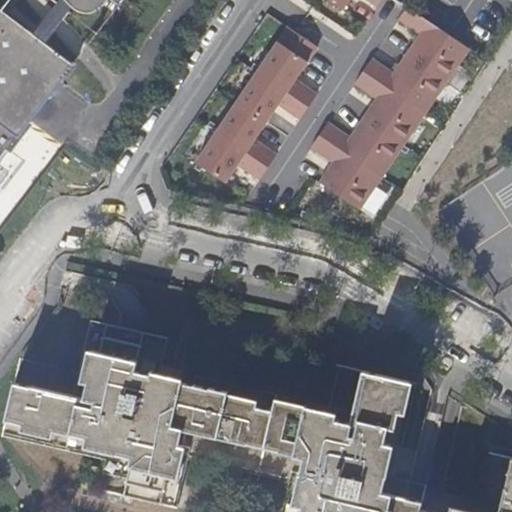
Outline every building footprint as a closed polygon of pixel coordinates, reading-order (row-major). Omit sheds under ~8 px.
[(73,8),(64,0),(61,0),(33,36),(45,45),(73,8)] [(64,0),(73,8),(77,11),(81,14),(87,14),(93,14),(99,11),(103,6),(104,7),(109,0),(111,0),(120,7),(125,0),(64,0)] [(366,0),(377,7),(381,0),(328,0),(342,10),(348,0),(366,0)] [(406,55),(447,82),(468,50),(406,8),(398,20),(420,35),(406,55)] [(0,163),(74,67),(45,45),(33,36),(0,10),(0,163)] [(256,72),(308,107),(316,94),(294,79),(316,47),(287,27),(256,72)] [(362,72),(425,114),(447,82),(406,55),(393,74),(371,59),(362,72)] [(235,102),(265,122),(277,104),(299,119),(308,107),(256,72),(235,102)] [(363,119),(403,146),(425,114),(362,72),(354,84),(376,99),(363,119)] [(215,132),(267,167),(275,155),(252,140),(265,122),(235,102),(215,132)] [(319,136),(381,178),(403,146),(363,119),(349,138),(328,123),(319,136)] [(258,180),(267,167),(215,132),(194,162),(224,182),(236,164),(258,180)] [(359,210),(381,178),(319,136),(310,148),(332,163),(319,183),(359,210)] [(14,383),(2,433),(105,457),(98,490),(174,507),(186,455),(292,480),(284,511),(418,511),(421,503),(405,500),(416,451),(397,447),(412,383),(337,366),(326,411),(185,379),(183,386),(134,374),(144,330),(95,319),(77,397),(14,383)] [(511,511),(511,470),(486,465),(475,511),(459,511),(421,503),(418,511),(511,511)]
